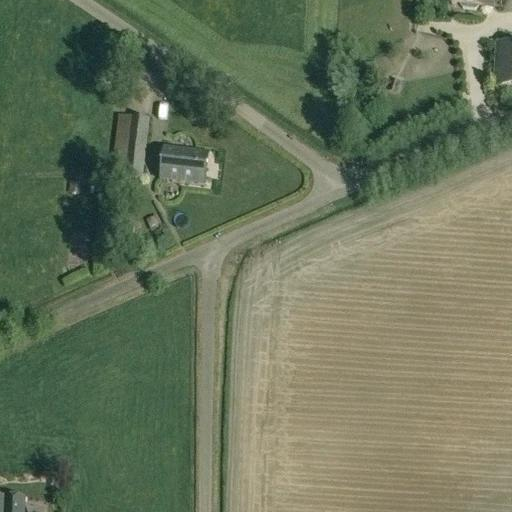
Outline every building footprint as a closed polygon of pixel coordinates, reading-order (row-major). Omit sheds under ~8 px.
[(487,0),(451,0),(451,5),(459,6),(462,9),(474,11),(478,8),(486,8),(487,0)] [(511,45),(498,45),(496,88),(511,88),(511,45)] [(392,80),(389,92),(397,94),(400,83),(392,80)] [(149,119),(118,116),(111,176),(141,180),(149,119)] [(208,156),(165,150),(161,182),(204,187),(208,156)] [(162,229),(157,218),(147,222),(152,234),(162,229)] [(0,511),(23,511),(24,500),(0,499),(0,511)]
